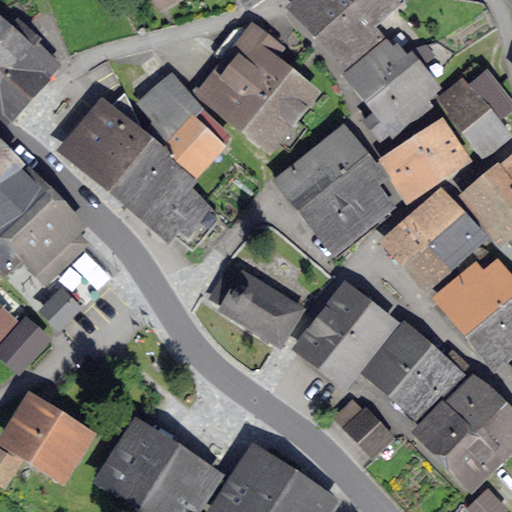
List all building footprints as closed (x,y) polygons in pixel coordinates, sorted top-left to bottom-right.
[(386,44),(394,51),(404,43),(394,32),(384,41),(370,25),(353,7),(346,0),(301,0),(293,8),(350,72),(384,42),(386,44)] [(346,0),(353,7),(370,25),(398,0),(346,0)] [(8,34),(0,42),(0,86),(34,51),(39,45),(32,39),(34,36),(18,22),(8,34)] [(203,94),(243,126),(285,73),(270,61),(281,47),(258,28),(233,34),(221,49),(232,57),(203,94)] [(353,80),(368,100),(385,87),(380,80),(408,61),(403,54),(398,49),(393,53),(386,44),(344,78),(348,83),(353,80)] [(428,109),(423,104),(430,98),(427,94),(432,90),(412,66),(423,59),(417,49),(403,54),(408,61),(380,80),(385,87),(412,123),(428,109)] [(18,113),(56,71),(34,51),(0,86),(0,110),(7,117),(14,109),(18,113)] [(315,97),(285,73),(243,126),(267,145),(271,140),(288,153),(306,130),(295,122),(315,97)] [(469,91),(474,97),(452,115),(466,132),(488,114),(479,102),(496,89),(486,77),(469,91)] [(439,99),(452,115),(474,97),(469,91),(461,82),(439,99)] [(385,87),(368,100),(377,112),(364,123),(378,139),(391,128),(396,136),(412,123),(385,87)] [(138,142),(161,161),(186,183),(227,138),(181,94),(177,98),(167,89),(155,100),(167,110),(144,135),(138,142)] [(479,102),(488,114),(494,121),(511,107),(496,89),(479,102)] [(130,201),(157,166),(161,161),(138,142),(144,135),(125,96),(108,116),(104,112),(71,151),(130,201)] [(494,121),(488,114),(466,132),(487,158),(509,140),(494,122),(494,121)] [(416,143),(440,179),(465,162),(443,126),(437,130),(433,123),(421,131),(425,137),(416,143)] [(324,148),(281,183),(296,202),(326,178),(335,189),(364,165),(344,139),(337,144),(327,152),(324,148)] [(440,179),(416,143),(383,165),(405,201),(420,192),(440,179)] [(16,169),(0,153),(0,271),(19,254),(34,269),(30,272),(43,285),(81,248),(69,236),(75,230),(28,182),(21,189),(9,177),(16,169)] [(186,183),(161,161),(157,166),(130,201),(191,251),(217,219),(188,190),(190,187),(186,183)] [(511,164),(500,174),(511,189),(511,164)] [(389,216),(385,211),(388,209),(371,188),(378,182),(364,165),(335,189),(369,232),(389,216)] [(511,189),(500,174),(466,201),(499,240),(503,237),(511,248),(511,189)] [(322,228),(342,254),(369,232),(335,189),(326,178),(296,202),(319,230),(322,228)] [(387,242),(408,266),(439,240),(464,218),(444,196),(387,242)] [(464,218),(439,240),(459,262),(484,239),(464,218)] [(408,266),(428,289),(459,262),(439,240),(408,266)] [(476,272),(443,300),(473,336),(511,303),(511,288),(497,270),(483,281),(476,272)] [(58,290),(62,294),(79,310),(106,285),(96,276),(89,283),(77,271),(58,290)] [(221,312),(277,347),(299,311),(243,276),(221,312)] [(0,340),(25,310),(0,287),(0,286),(0,340)] [(342,293),(321,320),(371,359),(375,354),(392,332),(342,293)] [(61,328),(79,310),(62,294),(44,312),(61,328)] [(511,359),(511,303),(473,336),(472,336),(496,366),(505,359),(508,363),(511,359)] [(298,348),(348,387),(371,359),(321,320),(298,348)] [(25,324),(0,352),(0,354),(19,372),(45,343),(25,324)] [(412,378),(438,399),(439,400),(468,368),(452,354),(444,363),(436,356),(432,361),(398,330),(383,348),(384,348),(382,351),(412,378)] [(373,374),(397,396),(412,378),(382,351),(362,374),(368,380),(373,374)] [(397,396),(422,418),(438,399),(412,378),(397,396)] [(472,382),(449,405),(477,434),(501,411),(472,382)] [(352,404),(335,420),(372,459),(393,440),(365,410),(361,414),(352,404)] [(449,405),(419,435),(447,463),(477,434),(449,405)] [(24,454),(61,477),(84,441),(30,407),(7,443),(14,447),(6,460),(0,456),(0,482),(4,485),(24,454)] [(499,468),(511,454),(511,422),(501,411),(477,434),(447,463),(470,487),(485,472),(489,476),(499,468)] [(164,456),(167,451),(137,432),(103,484),(146,511),(207,511),(195,504),(206,489),(170,465),(175,458),(173,457),(171,461),(164,456)] [(262,457),(226,511),(324,511),(326,510),(308,499),(311,495),(293,483),(296,479),(262,457)] [(502,511),(486,495),(469,511),(468,511),(502,511)]
